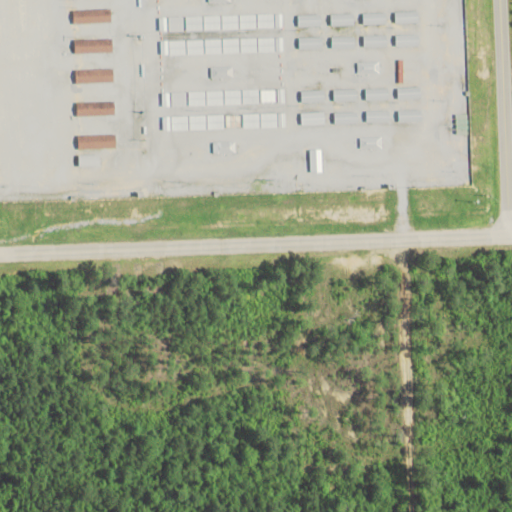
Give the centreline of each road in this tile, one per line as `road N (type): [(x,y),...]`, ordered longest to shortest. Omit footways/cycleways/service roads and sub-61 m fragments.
road 1 (residential): [(0,256),(511,234)]
road 2 (track): [(413,511),(406,240)]
road 3 (residential): [(511,235),(501,0)]
